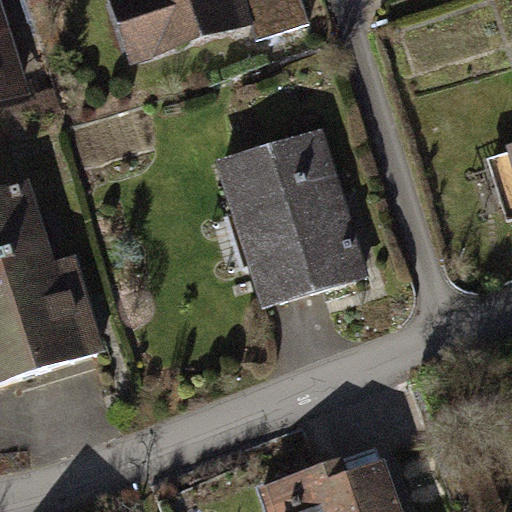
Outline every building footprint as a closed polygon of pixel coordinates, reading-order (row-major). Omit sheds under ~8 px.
[(112,0),(96,5),(120,82),(301,26),(292,0),(112,0)] [(0,19),(0,105),(24,98),(0,19)] [(511,56),(502,60),(511,91),(511,160),(495,165),(511,219),(511,56)] [(321,141),(201,171),(239,322),(359,291),(321,141)] [(11,193),(0,196),(0,393),(96,363),(64,263),(37,272),(11,193)] [(387,511),(368,457),(253,497),(257,511),(387,511)]
